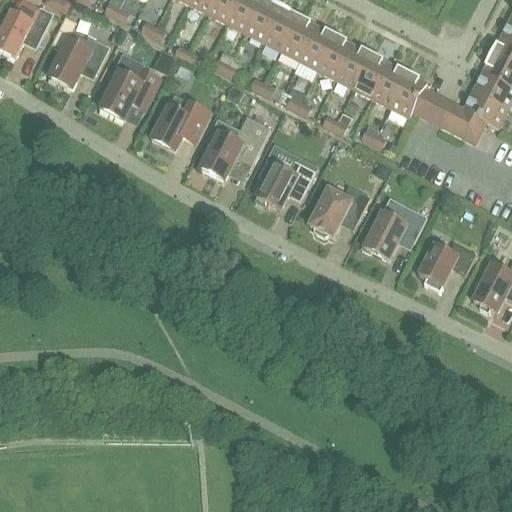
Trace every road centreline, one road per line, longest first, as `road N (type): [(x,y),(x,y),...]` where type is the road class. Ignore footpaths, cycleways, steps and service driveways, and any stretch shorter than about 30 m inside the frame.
road 1 (residential): [(511,356),(296,252),(0,88)]
road 2 (residential): [(459,56),(422,145),(511,189)]
road 3 (residential): [(459,56),(352,0)]
